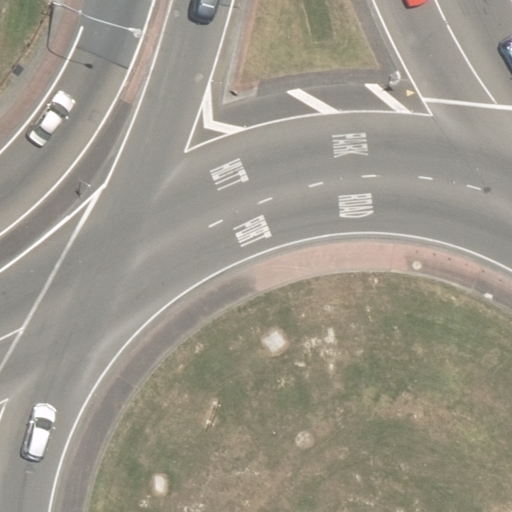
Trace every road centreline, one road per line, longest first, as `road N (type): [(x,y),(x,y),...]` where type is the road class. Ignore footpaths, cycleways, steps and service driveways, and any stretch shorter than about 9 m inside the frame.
road 1 (primary): [(106,272),(204,210),(316,176),(374,173),(511,202)]
road 2 (secondary): [(106,272),(166,138),(205,0)]
road 3 (secondary): [(0,203),(71,121),(110,37)]
road 4 (secondary): [(435,0),(511,128)]
road 5 (primary): [(0,437),(29,367),(64,318)]
